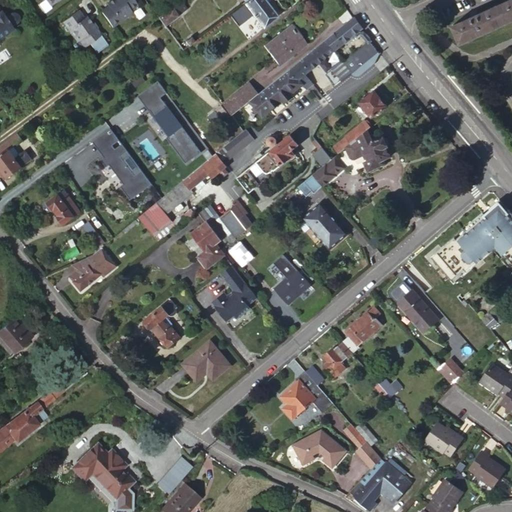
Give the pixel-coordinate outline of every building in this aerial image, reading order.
[(103,14),(112,27),(132,13),(131,11),(138,6),(133,0),(111,0),(107,4),(108,5),(101,11),(103,14)] [(267,0),(247,0),(243,4),(263,27),(278,16),(266,1),(267,0)] [(511,0),(509,0),(497,5),(475,15),(474,12),(471,14),(468,15),(470,18),(452,26),(460,44),(462,44),(481,35),(511,21),(511,0)] [(165,11),(158,16),(159,18),(165,25),(178,16),(171,7),(165,11)] [(6,17),(1,11),(0,11),(0,37),(13,28),(12,26),(17,22),(18,21),(18,20),(19,18),(18,16),(17,15),(14,13),(13,13),(11,13),(9,15),(6,17)] [(80,19),(75,12),(60,24),(75,43),(70,46),(75,53),(82,48),(89,58),(104,46),(97,37),(99,35),(93,27),(91,29),(89,26),(83,17),(80,19)] [(354,17),(352,18),(343,25),(325,40),(334,51),(361,29),(362,28),(354,17)] [(293,53),(305,44),(299,37),(301,35),(292,23),(263,46),(273,58),(278,65),(293,53)] [(306,74),(334,51),(325,40),(309,53),(292,67),(291,68),(300,79),(306,74)] [(370,41),(351,56),(360,67),(353,73),(354,74),(355,75),(356,76),(357,76),(359,75),(375,63),(372,60),(380,53),(379,52),(370,41)] [(383,56),(380,53),(372,60),(375,63),(383,56)] [(343,61),(333,69),(343,81),(352,74),(353,73),(343,61)] [(292,94),(304,84),(300,79),(291,68),(275,80),(260,94),(251,101),(263,117),(284,100),(292,94)] [(310,80),(304,84),(308,89),(314,85),(310,80)] [(248,83),(223,103),(228,110),(232,115),(257,94),(248,83)] [(380,98),(375,91),(360,102),(372,117),(387,106),(385,104),(386,101),(383,98),(380,98)] [(294,96),(292,94),(284,100),(286,103),(294,96)] [(187,162),(202,150),(164,98),(151,108),(170,135),(168,136),(187,162)] [(369,128),(372,126),(367,120),(366,121),(365,120),(344,136),(350,144),(352,142),(356,139),(369,128)] [(254,138),(245,128),(243,130),(223,146),(216,152),(224,163),(254,138)] [(373,138),(369,128),(356,139),(352,142),(355,148),(359,149),(362,147),(361,144),(373,138)] [(0,166),(8,177),(32,159),(26,150),(19,155),(20,157),(16,160),(8,149),(12,146),(17,142),(19,144),(23,141),(17,133),(0,145),(0,166)] [(298,144),(291,134),(287,137),(267,153),(257,161),(265,170),(268,173),(272,171),(275,169),(275,170),(291,157),(288,153),(292,149),(298,144)] [(373,138),(361,144),(362,147),(368,160),(364,162),(368,170),(372,169),(374,171),(377,169),(378,167),(385,164),(383,160),(390,157),(386,147),(388,146),(387,145),(389,143),(387,138),(384,137),(383,135),(374,139),(373,138)] [(350,144),(344,136),(332,146),(338,153),(340,151),(350,144)] [(121,185),(132,199),(153,183),(123,142),(102,158),(107,166),(110,163),(125,183),(121,185)] [(20,157),(19,155),(12,146),(8,149),(16,160),(20,157)] [(322,146),(313,154),(322,166),(325,164),(332,158),(322,146)] [(139,216),(155,236),(173,221),(166,214),(193,192),(190,189),(209,173),(212,177),(220,170),(223,173),(226,170),(224,168),(227,165),(224,163),(216,152),(203,164),(166,194),(155,203),(143,212),(139,216)] [(322,166),(312,174),(323,186),(344,168),(334,156),(332,158),(325,164),(322,166)] [(252,165),(245,171),(252,180),(260,175),(252,165)] [(245,171),(237,178),(245,190),(254,182),(252,180),(245,171)] [(314,193),(323,186),(312,174),(304,181),(298,186),(306,196),(312,191),(314,193)] [(81,211),(65,189),(48,202),(53,209),(55,208),(60,214),(58,215),(64,224),(81,211)] [(508,209),(499,198),(496,200),(505,211),(508,209)] [(456,239),(454,237),(431,257),(453,282),(492,248),(495,246),(504,256),(505,254),(511,262),(511,263),(508,267),(509,267),(511,264),(511,213),(508,209),(505,211),(496,200),(472,221),(474,223),(456,239)] [(347,233),(320,202),(303,217),(330,248),(347,233)] [(235,205),(220,217),(236,236),(247,227),(250,224),(235,205)] [(183,213),(173,221),(177,226),(186,219),(187,218),(185,214),(183,213)] [(220,217),(215,220),(212,216),(192,232),(207,251),(217,243),(226,236),(230,241),(236,236),(220,217)] [(137,221),(136,219),(128,225),(123,230),(125,232),(137,221)] [(105,241),(89,220),(83,224),(99,246),(105,241)] [(177,226),(173,221),(155,236),(159,241),(177,226)] [(301,229),(296,223),(284,233),(288,239),(301,229)] [(233,242),(236,246),(249,260),(254,256),(240,240),(238,241),(236,239),(233,242)] [(225,254),(221,248),(217,243),(207,251),(200,257),(209,268),(225,254)] [(244,264),(249,260),(236,246),(232,249),(244,264)] [(492,248),(508,267),(511,263),(511,262),(505,254),(504,256),(495,246),(492,248)] [(311,283),(284,253),(274,261),(288,277),(275,287),(287,301),(299,291),(300,292),(311,283)] [(85,260),(83,259),(72,264),(77,270),(72,274),(76,278),(73,281),(80,289),(97,276),(99,278),(104,274),(106,272),(103,268),(105,266),(96,254),(89,260),(88,259),(85,260)] [(259,299),(234,266),(223,275),(236,291),(227,299),(224,296),(216,303),(231,322),(239,316),(241,319),(254,308),(252,305),(259,299)] [(438,320),(412,290),(397,303),(423,333),(438,320)] [(177,308),(170,300),(147,320),(146,322),(146,323),(150,329),(154,328),(162,338),(162,340),(162,342),(163,343),(164,344),(164,345),(166,345),(167,345),(168,345),(170,347),(181,337),(169,323),(166,325),(163,321),(177,308)] [(381,314),(374,306),(346,330),(350,335),(343,341),(345,344),(354,354),(361,348),(359,345),(381,326),(375,319),(381,314)] [(498,323),(505,318),(497,307),(490,313),(491,315),(498,323)] [(498,323),(491,315),(483,321),(489,329),(498,323)] [(22,325),(20,322),(15,316),(10,320),(0,327),(0,338),(11,353),(30,338),(22,327),(22,325)] [(489,329),(493,333),(495,336),(497,338),(500,335),(498,333),(502,329),(498,323),(489,329)] [(230,363),(210,340),(183,363),(191,373),(202,364),(207,370),(213,377),(230,363)] [(344,362),(354,354),(345,344),(343,341),(335,349),(333,347),(324,355),(329,360),(326,363),(325,365),(326,368),(336,379),(349,368),(344,362)] [(456,382),(464,374),(450,357),(438,368),(443,374),(453,385),(456,382)] [(511,374),(510,375),(502,369),(503,368),(496,362),(483,378),(498,390),(500,389),(506,394),(509,390),(511,385),(511,374)] [(202,364),(191,373),(197,379),(204,373),(207,370),(202,364)] [(314,380),(318,383),(324,378),(313,365),(306,370),(314,380)] [(334,402),(318,383),(314,380),(306,370),(306,369),(298,376),(300,378),(281,394),(288,401),(283,406),(292,417),(313,399),(323,411),(334,402)] [(58,384),(49,392),(54,398),(63,391),(58,384)] [(387,392),(395,402),(396,403),(401,398),(397,393),(390,385),(384,390),(387,392)] [(511,385),(509,390),(506,394),(502,399),(509,404),(508,405),(511,408),(511,385)] [(349,390),(346,387),(340,392),(343,396),(349,390)] [(402,388),(397,393),(401,398),(407,394),(402,388)] [(392,405),(395,402),(387,392),(384,390),(381,392),(392,405)] [(52,399),(54,398),(49,392),(36,402),(41,408),(52,399)] [(26,410),(35,421),(45,414),(41,408),(36,402),(26,410)] [(10,433),(14,439),(16,440),(37,424),(35,421),(26,410),(5,426),(10,433)] [(380,439),(364,421),(359,427),(373,444),(380,439)] [(446,428),(437,421),(424,438),(442,452),(444,450),(450,454),(460,439),(453,433),(452,436),(445,430),(446,428)] [(360,445),(366,439),(364,435),(352,423),(346,429),(360,445)] [(0,440),(10,433),(5,426),(0,430),(0,429),(0,440)] [(322,430),(293,445),(303,465),(315,459),(314,456),(319,453),(325,457),(323,460),(332,468),(346,451),(322,430)] [(0,449),(14,439),(10,433),(0,440),(0,449)] [(375,465),(383,458),(376,450),(367,439),(356,452),(372,468),(375,465)] [(106,454),(96,443),(72,467),(83,478),(90,472),(114,497),(132,480),(120,468),(124,464),(110,450),(106,454)] [(489,457),(482,452),(470,467),(476,472),(475,473),(492,486),(504,468),(495,462),(494,464),(487,459),(489,457)] [(166,493),(189,466),(179,458),(156,485),(166,493)] [(353,496),(355,498),(380,470),(393,481),(387,488),(385,487),(380,492),(383,494),(385,492),(396,500),(411,480),(387,461),(383,458),(375,465),(372,468),(349,491),(351,492),(353,495),(353,496)] [(375,498),(380,492),(385,487),(387,488),(393,481),(380,470),(355,498),(367,508),(368,506),(371,508),(378,501),(375,498)] [(433,499),(429,505),(439,511),(446,511),(450,508),(449,506),(453,499),(455,500),(461,491),(443,479),(431,497),(433,499)] [(160,509),(162,511),(184,511),(197,498),(182,484),(160,509)]
